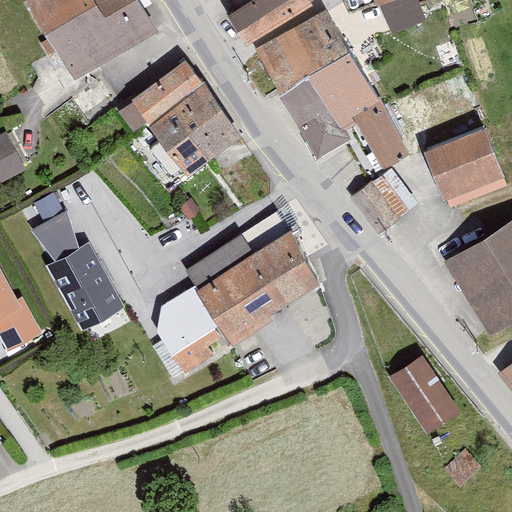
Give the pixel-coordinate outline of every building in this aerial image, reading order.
[(36,0),(75,68),(156,22),(143,0),(36,0)] [(239,0),(230,6),(246,34),(304,0),(239,0)] [(327,3),(254,44),(317,152),(349,133),(343,122),(355,115),(382,160),(409,144),(327,3)] [(204,76),(186,52),(131,92),(149,116),(204,76)] [(206,77),(149,118),(188,169),(244,128),(206,77)] [(486,121),(424,143),(449,202),(507,177),(486,121)] [(7,126),(0,129),(0,179),(28,165),(7,126)] [(399,213),(371,177),(350,192),(378,229),(399,213)] [(292,223),(271,193),(184,251),(201,280),(292,223)] [(81,236),(66,208),(31,225),(46,254),(81,236)] [(511,211),(443,252),(488,326),(511,312),(511,211)] [(201,280),(195,282),(231,342),(323,277),(292,223),(201,280)] [(125,302),(89,237),(46,261),(82,326),(125,302)] [(0,262),(0,334),(9,350),(44,329),(22,295),(19,297),(0,262)] [(162,301),(157,326),(185,371),(231,342),(195,282),(162,301)] [(423,349),(388,372),(425,429),(461,406),(423,349)] [(511,355),(498,367),(511,383),(511,355)]
